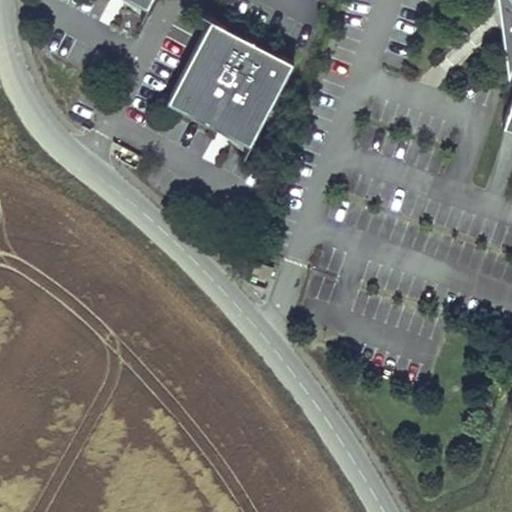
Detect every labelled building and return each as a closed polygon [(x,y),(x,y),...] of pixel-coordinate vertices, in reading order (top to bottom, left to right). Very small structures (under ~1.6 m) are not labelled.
[(126,0),(141,11),(147,2),(144,0),(126,0)] [(511,0),(509,0),(511,3),(511,86),(499,123),(511,128),(511,0)] [(294,54),(211,12),(167,94),(199,110),(213,118),(230,111),(240,124),(248,136),(251,137),(294,54)] [(213,118),(199,110),(246,147),(251,137),(248,136),(240,124),(230,111),(213,118)] [(267,278),(271,267),(254,261),(250,271),(267,278)]
